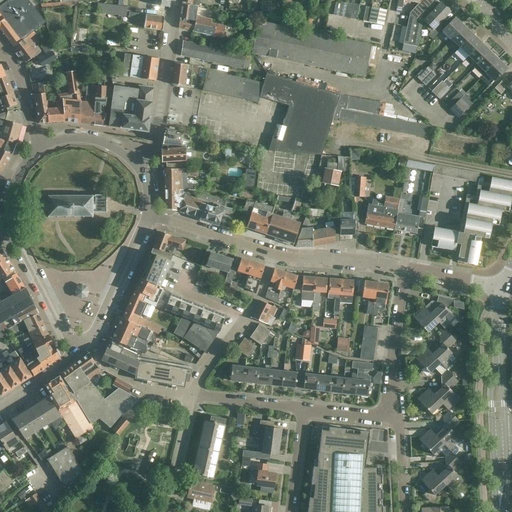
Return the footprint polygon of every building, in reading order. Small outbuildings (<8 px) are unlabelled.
[(0,28),(1,30),(33,6),(28,0),(5,0),(0,4),(0,28)] [(143,9),(143,0),(127,0),(127,6),(98,3),(96,12),(126,16),(128,6),(143,9)] [(404,1),(419,4),(420,4),(420,0),(398,0),(396,12),(401,13),(404,1)] [(422,25),(425,22),(424,21),(440,3),(437,0),(420,0),(420,4),(419,4),(410,13),(403,44),(417,47),(422,25)] [(249,14),(249,5),(237,2),(237,11),(249,14)] [(342,2),(342,3),(335,2),(333,15),(339,16),(344,17),(347,3),(342,2)] [(359,6),(347,3),(344,17),(357,20),(359,6)] [(443,27),(439,23),(450,11),(440,3),(424,21),(425,22),(430,26),(427,29),(430,32),(428,35),(432,39),(443,27)] [(178,28),(192,31),(195,16),(197,7),(181,4),(178,28)] [(33,6),(1,30),(14,46),(31,33),(45,22),(33,6)] [(368,22),(371,8),(365,7),(362,21),(368,22)] [(386,11),(371,8),(368,22),(383,25),(386,11)] [(162,31),(163,17),(129,12),(128,17),(145,19),(144,29),(162,31)] [(224,27),(221,26),(210,23),(211,19),(195,16),(192,31),(212,36),(213,36),(222,38),(224,27)] [(451,39),(464,25),(455,16),(442,30),(451,39)] [(364,77),(371,45),(259,21),(252,53),(364,77)] [(451,39),(460,47),(462,45),(473,34),(464,25),(451,39)] [(31,33),(14,46),(26,62),(35,55),(36,56),(40,53),(29,38),(33,35),(31,33)] [(468,56),(481,42),(473,34),(462,45),(460,47),(468,56)] [(42,48),(45,53),(49,51),(54,48),(52,42),(42,48)] [(242,68),(244,54),(183,42),(181,55),(242,68)] [(468,56),(477,64),(490,50),(481,42),(468,56)] [(477,64),(485,72),(499,59),(490,50),(477,64)] [(45,53),(38,57),(42,66),(53,58),(49,51),(45,53)] [(123,65),(130,67),(130,71),(129,77),(155,80),(158,58),(125,54),(123,65)] [(499,59),(485,72),(494,81),(508,67),(499,59)] [(197,74),(198,66),(192,66),(191,65),(174,63),(172,84),(178,85),(190,87),(191,78),(189,78),(190,73),(197,74)] [(63,100),(63,107),(64,122),(80,123),(80,101),(75,64),(70,65),(71,72),(65,73),(68,94),(58,96),(59,100),(63,100)] [(421,81),(430,71),(426,68),(417,77),(421,81)] [(261,90),(260,89),(262,83),(206,70),(201,90),(258,103),(260,97),(271,101),(270,105),(280,107),(281,104),(292,107),(282,139),(273,136),(268,151),(321,155),(339,96),(266,73),(261,90)] [(434,75),(430,71),(421,81),(425,85),(434,75)] [(0,96),(12,92),(6,75),(5,76),(0,78),(0,96)] [(511,90),(511,81),(510,84),(504,78),(494,88),(501,94),(508,86),(511,90)] [(446,79),(443,82),(445,85),(436,95),(440,99),(449,89),(448,88),(451,85),(446,79)] [(33,95),(36,108),(46,107),(43,85),(45,85),(44,81),(38,83),(38,86),(39,93),(33,95)] [(445,85),(443,82),(442,83),(441,81),(432,91),(436,95),(445,85)] [(86,86),(85,102),(80,101),(80,123),(93,125),(94,112),(95,86),(86,86)] [(100,112),(101,98),(104,98),(105,87),(95,86),(94,112),(93,125),(104,126),(104,116),(104,112),(100,112)] [(120,128),(147,132),(153,88),(138,86),(138,89),(113,86),(108,126),(120,128)] [(12,92),(0,96),(0,105),(2,110),(17,104),(12,92)] [(449,109),(459,99),(455,95),(445,106),(449,109)] [(345,108),(356,110),(358,98),(347,96),(345,108)] [(459,99),(449,109),(457,117),(471,103),(463,96),(459,99)] [(369,100),(358,98),(356,110),(367,112),(369,100)] [(64,122),(63,107),(63,100),(59,100),(59,101),(55,101),(55,108),(47,108),(49,123),(64,122)] [(380,102),(369,100),(367,112),(377,114),(380,102)] [(38,123),(49,123),(47,108),(46,107),(36,108),(38,123)] [(350,124),(352,112),(340,109),(338,121),(350,124)] [(365,114),(352,112),(350,124),(363,126),(365,114)] [(371,115),(365,114),(363,126),(369,127),(371,115)] [(377,116),(371,115),(369,127),(375,128),(377,116)] [(431,127),(377,116),(375,128),(428,138),(431,127)] [(0,137),(16,144),(22,124),(5,120),(0,119),(0,137)] [(180,146),(182,140),(189,141),(194,142),(195,139),(188,137),(188,136),(188,135),(187,135),(174,132),(174,130),(173,130),(165,128),(164,133),(163,133),(162,144),(168,145),(180,146)] [(16,144),(0,137),(0,149),(12,154),(16,144)] [(180,146),(168,145),(169,149),(162,149),(162,162),(186,160),(196,159),(196,151),(185,152),(185,146),(180,146)] [(0,164),(5,167),(12,154),(0,149),(0,164)] [(432,173),(477,182),(479,173),(434,164),(432,173)] [(164,179),(191,179),(191,176),(197,176),(197,170),(186,170),(186,169),(164,169),(164,179)] [(336,183),(338,171),(327,170),(324,181),(336,183)] [(255,172),(245,171),(243,190),(252,192),(255,172)] [(364,177),(355,176),(354,196),(363,196),(364,177)] [(434,226),(430,246),(454,251),(455,248),(459,249),(457,261),(476,265),(480,242),(479,242),(480,237),(488,238),(491,224),(498,225),(501,210),(508,212),(511,197),(511,180),(491,177),(488,191),(479,190),(477,204),(468,203),(462,233),(458,232),(458,231),(434,226)] [(191,179),(164,179),(164,190),(180,189),(183,189),(186,189),(192,189),(191,179)] [(203,201),(221,206),(223,199),(198,193),(196,198),(185,195),(183,195),(183,189),(180,189),(164,190),(164,206),(168,209),(180,211),(198,216),(199,214),(203,201)] [(92,212),(106,212),(106,194),(105,194),(105,195),(92,195),(92,194),(91,194),(91,196),(84,196),(84,194),(82,194),(82,196),(75,196),(75,194),(74,194),(74,196),(66,196),(66,194),(65,194),(65,196),(57,196),(57,194),(56,194),(56,196),(49,196),(49,194),(47,194),(47,200),(42,200),(42,212),(47,212),(47,218),(48,218),(48,217),(56,217),(56,218),(57,218),(57,217),(65,217),(65,218),(66,218),(66,217),(73,217),(73,218),(75,218),(75,217),(82,217),(82,218),(83,218),(83,217),(91,217),(91,218),(92,218),(92,212)] [(397,210),(399,199),(385,196),(384,201),(373,199),(372,205),(368,204),(367,213),(365,223),(380,227),(380,226),(394,229),(397,210)] [(426,212),(428,198),(422,197),(420,211),(426,212)] [(394,229),(416,233),(419,217),(401,213),(404,200),(399,198),(399,199),(397,210),(394,229)] [(244,204),(242,213),(250,215),(252,207),(272,214),(274,207),(273,207),(246,200),(244,204)] [(203,201),(199,214),(201,215),(200,219),(217,224),(221,212),(225,213),(224,216),(231,218),(233,210),(234,208),(220,206),(221,206),(203,201)] [(301,203),(294,201),(294,202),(291,209),(298,211),(301,203)] [(272,214),(252,207),(250,215),(246,228),(265,234),(272,214)] [(358,234),(358,215),(355,215),(355,212),(353,212),(353,220),(339,220),(340,235),(355,234),(358,234)] [(272,214),(265,234),(279,239),(278,241),(281,243),(292,246),(300,223),(290,220),(291,215),(290,215),(283,213),(282,217),(272,214)] [(301,228),(294,247),(312,246),(334,242),(334,227),(312,231),(312,227),(305,228),(307,222),(303,220),(301,228)] [(164,251),(172,254),(174,247),(181,250),(184,240),(158,232),(153,247),(164,252),(164,251)] [(0,279),(15,271),(1,250),(0,251),(0,279)] [(244,287),(247,280),(242,278),(241,284),(231,282),(235,269),(229,267),(232,259),(210,252),(206,265),(227,271),(224,282),(230,283),(229,287),(242,293),(244,287)] [(140,278),(134,289),(145,294),(142,301),(146,302),(155,306),(164,310),(166,303),(158,300),(159,297),(165,299),(168,291),(164,289),(163,289),(159,287),(170,261),(150,253),(140,278)] [(237,271),(248,274),(252,262),(241,258),(237,271)] [(252,262),(248,274),(260,278),(264,266),(252,262)] [(280,290),(282,285),(286,272),(274,268),(270,281),(277,283),(275,288),(280,290)] [(200,271),(196,282),(203,284),(206,274),(200,271)] [(286,272),(282,285),(294,289),(298,276),(286,272)] [(3,281),(12,295),(25,288),(16,273),(3,281)] [(294,289),(292,293),(301,293),(301,300),(309,300),(313,301),(312,310),(313,310),(315,277),(298,276),(294,289)] [(248,277),(247,280),(244,287),(255,293),(259,281),(248,277)] [(319,297),(320,293),(326,293),(327,278),(315,277),(313,310),(318,311),(319,303),(320,302),(320,298),(319,297)] [(327,294),(327,298),(334,298),(333,314),(338,314),(339,303),(340,299),(340,293),(341,279),(329,278),(327,294)] [(351,304),(351,296),(352,296),(353,280),(341,279),(340,293),(340,299),(339,303),(351,304)] [(364,281),(362,297),(368,298),(366,314),(372,315),(376,283),(364,281)] [(376,283),(372,315),(377,315),(378,304),(385,305),(386,300),(388,284),(376,283)] [(86,296),(88,292),(86,287),(82,285),(77,287),(75,292),(77,296),(82,298),(86,296)] [(0,302),(0,330),(1,330),(0,328),(0,323),(11,317),(34,304),(25,288),(12,295),(6,299),(0,302)] [(134,290),(122,318),(152,332),(157,334),(160,327),(156,325),(139,317),(146,302),(142,301),(145,294),(134,289),(134,290)] [(277,301),(279,294),(267,291),(264,298),(276,303),(277,301)] [(166,303),(164,310),(194,322),(203,325),(213,339),(215,336),(219,331),(221,325),(225,315),(182,298),(171,294),(170,293),(166,303)] [(431,301),(425,307),(431,313),(430,313),(438,322),(444,328),(455,318),(445,308),(452,301),(452,300),(438,296),(437,302),(431,301)] [(463,302),(454,300),(454,302),(454,307),(464,309),(463,302)] [(261,301),(257,310),(271,316),(275,307),(261,301)] [(38,313),(34,304),(11,317),(15,324),(38,313)] [(431,313),(425,307),(413,317),(427,333),(438,322),(430,313),(431,313)] [(283,308),(278,317),(283,320),(288,311),(283,308)] [(257,310),(253,318),(267,324),(271,326),(275,318),(271,316),(257,310)] [(25,325),(28,332),(43,324),(38,313),(15,324),(9,328),(7,329),(9,334),(25,325)] [(122,318),(112,339),(129,347),(128,348),(138,352),(138,351),(144,354),(146,350),(148,350),(151,345),(152,346),(153,343),(157,334),(152,332),(122,318)] [(323,318),(322,328),(335,329),(336,319),(323,318)] [(203,353),(213,339),(204,326),(194,322),(183,339),(203,353)] [(33,342),(48,335),(43,324),(28,332),(31,337),(25,340),(27,345),(33,342)] [(260,345),(270,331),(259,324),(250,338),(260,345)] [(364,325),(363,332),(377,334),(378,327),(364,325)] [(310,326),(309,341),(318,345),(319,327),(310,326)] [(432,354),(446,369),(457,359),(447,348),(456,340),(454,338),(446,329),(439,335),(439,340),(440,347),(432,354)] [(363,332),(362,339),(376,341),(377,334),(363,332)] [(59,358),(48,335),(33,342),(27,345),(18,350),(27,366),(33,375),(59,358)] [(347,338),(337,337),(336,351),(345,352),(347,338)] [(244,338),(240,344),(252,352),(256,346),(244,338)] [(361,346),(375,347),(376,341),(362,339),(361,346)] [(133,360),(134,359),(136,353),(109,341),(101,360),(123,370),(129,358),(133,360)] [(252,352),(240,344),(236,349),(248,358),(252,352)] [(159,355),(161,350),(152,346),(151,345),(148,350),(159,355)] [(310,346),(303,345),(301,360),(308,360),(310,346)] [(374,354),(375,347),(361,346),(361,352),(374,354)] [(435,368),(442,375),(447,370),(446,369),(432,354),(426,347),(415,358),(429,373),(435,368)] [(1,353),(4,357),(0,359),(0,394),(1,395),(31,376),(19,358),(13,362),(12,359),(17,356),(14,351),(9,354),(8,354),(6,350),(1,353)] [(88,353),(75,362),(89,380),(101,371),(94,363),(88,353)] [(129,358),(123,370),(135,375),(134,379),(185,388),(185,381),(189,382),(191,370),(138,361),(137,362),(134,359),(133,360),(129,358)] [(363,374),(363,369),(372,370),(372,363),(358,361),(358,362),(357,369),(356,374),(356,377),(356,379),(354,394),(367,396),(369,377),(363,374)] [(92,427),(90,424),(99,418),(110,428),(122,414),(125,414),(138,399),(128,393),(132,386),(117,378),(113,385),(118,388),(106,399),(91,381),(90,382),(75,362),(60,373),(61,375),(58,377),(46,384),(45,385),(51,394),(48,395),(75,438),(92,427)] [(242,382),(244,366),(231,365),(229,381),(242,382)] [(255,384),(268,385),(270,370),(270,365),(264,365),(264,369),(257,368),(255,384)] [(242,382),(255,384),(257,368),(244,366),(242,382)] [(268,385),(281,387),(283,371),(270,370),(268,385)] [(441,388),(434,394),(442,404),(448,410),(459,399),(449,389),(458,381),(456,379),(448,370),(447,370),(442,375),(441,376),(441,388)] [(283,371),(281,387),(294,388),(296,372),(283,371)] [(341,393),(354,394),(356,379),(356,377),(356,374),(351,373),(350,379),(343,378),(341,393)] [(315,390),(317,375),(304,374),(302,389),(315,390)] [(315,390),(329,392),(330,376),(317,375),(315,390)] [(330,376),(329,392),(341,393),(343,378),(330,376)] [(434,394),(428,388),(420,396),(418,398),(431,414),(442,404),(434,394)] [(37,401),(50,421),(54,428),(63,422),(46,395),(37,401)] [(29,407),(42,427),(50,421),(37,401),(29,407)] [(42,427),(29,407),(20,412),(33,432),(42,427)] [(438,476),(446,485),(452,491),(463,481),(453,470),(462,463),(455,455),(458,452),(458,448),(455,445),(461,440),(451,430),(460,422),(458,420),(450,411),(449,411),(443,417),(443,421),(444,429),(436,435),(436,436),(444,444),(449,450),(450,450),(451,451),(444,458),(445,461),(445,469),(438,476)] [(33,432),(20,412),(11,418),(24,438),(33,432)] [(204,421),(201,434),(222,439),(226,420),(211,416),(209,422),(204,421)] [(119,435),(129,423),(123,418),(112,430),(119,435)] [(263,440),(279,442),(281,430),(273,428),(274,422),(260,420),(259,427),(265,428),(263,440)] [(0,439),(6,449),(18,442),(5,422),(0,424),(0,439)] [(381,511),(382,505),(378,505),(378,499),(382,499),(381,489),(378,489),(378,484),(381,484),(381,474),(377,474),(377,467),(371,467),(372,459),(366,458),(369,432),(359,431),(359,434),(346,433),(346,429),(328,427),(328,430),(321,430),(316,466),(313,466),(310,484),(314,485),(312,497),(309,497),(306,511),(381,511)] [(436,436),(436,435),(430,429),(419,439),(433,454),(444,444),(436,436)] [(201,434),(198,447),(219,452),(222,439),(201,434)] [(262,453),(256,452),(242,451),(242,457),(250,458),(269,460),(269,454),(278,455),(279,442),(263,440),(262,453)] [(64,487),(84,474),(67,446),(46,459),(64,487)] [(23,447),(15,452),(18,457),(26,451),(23,447)] [(198,447),(195,460),(216,464),(219,452),(198,447)] [(44,449),(37,454),(41,459),(48,454),(44,449)] [(242,457),(241,465),(249,466),(250,458),(242,457)] [(216,464),(195,460),(192,473),(213,478),(216,464)] [(274,487),(275,474),(266,473),(268,465),(256,463),(255,471),(258,472),(256,485),(274,487)] [(438,476),(432,469),(421,480),(429,489),(423,495),(430,501),(435,501),(438,498),(435,495),(446,485),(438,476)] [(0,503),(1,503),(0,502),(0,491),(11,482),(3,470),(0,472),(0,503)] [(215,509),(217,504),(210,502),(214,487),(190,482),(187,497),(203,500),(201,506),(215,509)] [(220,485),(218,492),(233,495),(234,488),(220,485)] [(39,500),(34,493),(29,497),(34,504),(35,503),(41,511),(48,511),(40,499),(39,500)] [(238,504),(251,506),(252,498),(239,497),(238,504)]
